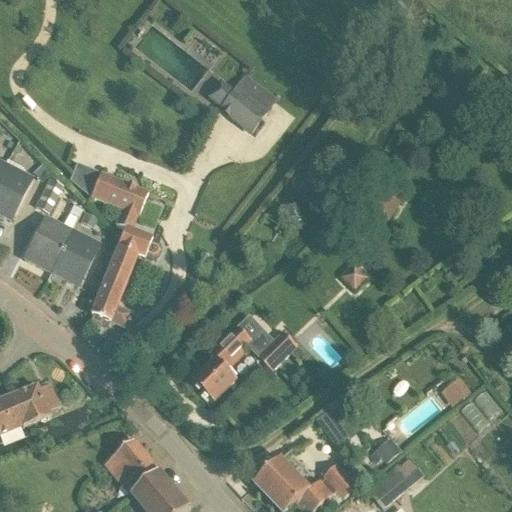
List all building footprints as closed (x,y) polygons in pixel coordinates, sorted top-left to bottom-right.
[(234,93),(221,83),(207,100),(220,110),(219,113),(251,138),(269,115),(236,90),(234,93)] [(0,218),(10,223),(31,181),(5,168),(0,177),(0,218)] [(42,168),(32,177),(40,186),(50,177),(42,168)] [(132,316),(116,309),(137,260),(143,262),(144,261),(151,263),(158,260),(161,251),(158,244),(152,242),(152,241),(133,233),(149,196),(101,176),(90,201),(120,214),(115,228),(126,233),(121,245),(122,245),(91,318),(110,325),(126,332),(132,316)] [(49,216),(62,190),(49,183),(35,210),(49,216)] [(367,234),(377,218),(374,216),(390,192),(377,183),(351,223),(367,234)] [(73,208),(69,217),(78,221),(82,212),(73,208)] [(85,216),(80,225),(92,232),(97,223),(85,216)] [(51,276),(73,234),(45,220),(24,262),(51,276)] [(78,290),(99,247),(73,234),(51,276),(78,290)] [(356,293),(365,281),(352,270),(342,283),(356,293)] [(283,334),(274,343),(249,318),(237,330),(210,356),(215,362),(194,384),(214,406),(237,383),(225,370),(247,348),(258,360),(273,375),(292,356),(297,361),(303,354),(298,350),(283,334)] [(454,386),(465,400),(471,395),(460,381),(454,386)] [(59,410),(50,387),(38,392),(36,388),(0,402),(0,435),(19,428),(21,430),(49,419),(47,415),(59,410)] [(474,403),(489,419),(498,411),(483,395),(474,403)] [(336,450),(349,440),(330,413),(317,423),(336,450)] [(392,441),(373,456),(379,463),(382,461),(387,467),(402,455),(392,441)] [(131,496),(159,474),(134,444),(117,458),(107,466),(131,496)] [(381,511),(382,511),(417,485),(424,478),(409,460),(402,467),(400,464),(365,492),(381,511)] [(310,493),(282,463),(256,487),(281,511),(292,511),(297,508),(300,511),(319,511),(324,507),(337,495),(344,502),(360,487),(340,465),(323,480),(325,482),(322,485),(320,483),(310,493)] [(190,511),(191,511),(159,474),(131,496),(143,511),(190,511)]
